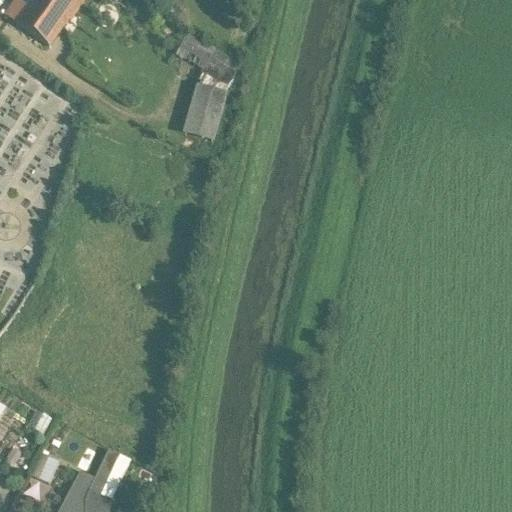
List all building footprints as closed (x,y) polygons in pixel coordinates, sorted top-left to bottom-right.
[(59,37),(65,30),(88,0),(42,0),(34,13),(14,7),(6,18),(52,48),(59,37)] [(241,66),(217,52),(188,37),(177,59),(204,73),(198,89),(184,138),(216,147),(229,98),(227,97),(235,81),(241,66)] [(108,452),(93,484),(85,501),(85,511),(111,511),(113,503),(103,498),(122,458),(108,452)] [(41,456),(31,478),(50,486),(59,464),(41,456)] [(60,511),(85,511),(85,501),(93,484),(79,478),(60,511)]
